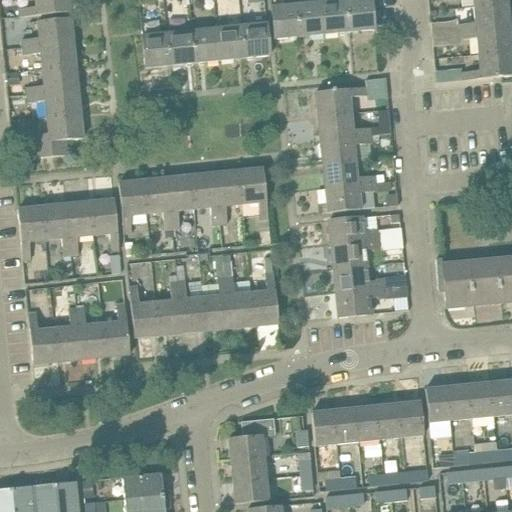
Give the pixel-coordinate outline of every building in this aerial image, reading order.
[(68,0),(34,0),(35,9),(18,10),(19,18),(69,13),(68,0)] [(282,0),(283,7),(270,8),(273,40),(299,38),(296,6),(295,0),(282,0)] [(348,33),(345,1),(331,2),(330,0),(319,0),(320,3),(323,35),(348,33)] [(370,0),(353,0),(345,1),(348,33),(374,31),(370,0)] [(320,3),(296,6),(299,38),(323,35),(320,3)] [(474,24),(457,26),(456,21),(431,24),(432,36),(509,28),(506,5),(472,8),(474,24)] [(22,48),(72,43),(70,19),(37,22),(38,39),(21,41),(22,48)] [(266,24),(240,27),(243,59),(269,57),(266,24)] [(243,59),(240,27),(216,29),(219,62),(243,59)] [(511,53),(509,28),(432,36),(433,48),(459,45),(458,40),(476,39),(477,56),(511,53)] [(219,62),(216,29),(191,32),(194,64),(219,62)] [(194,64),(191,32),(166,34),(170,67),(194,64)] [(170,67),(166,34),(141,37),(144,69),(170,67)] [(75,67),(72,43),(22,48),(23,56),(40,55),(42,70),(75,67)] [(479,72),(462,73),(436,76),(436,84),(511,76),(511,65),(511,53),(477,56),(479,72)] [(18,61),(6,62),(7,72),(19,71),(18,61)] [(75,67),(42,70),(43,86),(26,88),(27,96),(77,91),(75,67)] [(6,74),(6,85),(18,84),(17,73),(6,74)] [(317,118),(350,114),(349,102),(366,101),(366,99),(368,99),(368,93),(386,91),(384,79),(364,81),(365,88),(334,91),(334,90),(331,90),(331,92),(314,93),(317,118)] [(79,115),(77,91),(27,96),(28,104),(45,103),(47,118),(79,115)] [(350,114),(317,118),(319,142),(370,137),(369,130),(352,131),(350,114)] [(79,115),(47,118),(48,135),(30,136),(31,145),(82,140),(79,115)] [(370,145),(370,137),(319,142),(322,165),(355,162),(353,146),(370,145)] [(355,162),(322,165),(324,190),(375,185),(374,177),(357,179),(355,162)] [(238,172),(241,206),(257,204),(259,221),(263,221),(267,220),(262,170),(238,172)] [(238,172),(214,174),(219,225),(226,224),(225,208),(241,206),(238,172)] [(219,225),(214,174),(190,177),(193,211),(209,209),(211,226),(219,225)] [(382,176),(374,177),(375,185),(383,184),(382,176)] [(193,211),(190,177),(166,179),(171,230),(179,229),(177,212),(193,211)] [(171,230),(166,179),(142,182),(146,215),(162,214),(164,231),(171,230)] [(146,215),(142,182),(117,184),(123,235),(130,234),(129,217),(146,215)] [(375,192),(375,185),(324,190),(326,214),(360,211),(358,194),(375,192)] [(113,201),(89,203),(93,236),(108,235),(110,252),(118,251),(113,201)] [(93,236),(89,203),(65,206),(70,256),(78,255),(76,238),(93,236)] [(70,256),(65,206),(41,208),(44,241),(60,239),(62,257),(70,256)] [(44,241),(41,208),(17,210),(22,261),(30,260),(28,243),(44,241)] [(398,215),(389,216),(390,225),(399,224),(398,215)] [(400,230),(379,232),(370,233),(370,234),(362,235),(361,219),(327,222),(330,246),(380,241),(401,239),(400,230)] [(259,221),(258,221),(260,245),(269,244),(267,220),(263,221),(259,221)] [(401,239),(380,241),(330,246),(332,271),(366,268),(364,253),(402,249),(401,239)] [(221,256),(214,256),(217,280),(224,279),(221,256)] [(511,258),(436,266),(435,261),(434,261),(437,287),(443,286),(445,310),(446,310),(445,304),(463,303),(463,308),(473,307),(473,302),(490,300),(491,305),(501,305),(500,299),(511,298),(511,258)] [(271,260),(263,260),(264,275),(272,274),(271,260)] [(367,280),(366,268),(332,271),(335,294),(406,287),(405,277),(367,280)] [(250,294),(253,327),(277,325),(272,274),(264,275),(266,292),(250,294)] [(218,297),(202,299),(205,332),(229,330),(224,279),(217,280),(218,297)] [(253,327),(250,294),(233,296),(232,279),(224,279),(229,330),(253,327)] [(184,284),(176,285),(181,335),(205,332),(202,299),(186,300),(184,284)] [(181,335),(176,285),(169,285),(170,302),(154,303),(157,337),(181,335)] [(406,287),(335,294),(337,319),(370,315),(369,299),(376,298),(377,300),(385,299),(385,300),(407,298),(406,287)] [(157,337),(154,303),(137,305),(136,289),(128,290),(133,339),(157,337)] [(101,324),(105,358),(129,356),(124,305),(115,306),(116,323),(101,324)] [(105,358),(101,324),(84,326),(83,309),(75,310),(80,361),(105,358)] [(475,317),(475,309),(453,310),(454,318),(475,317)] [(69,328),(53,329),(57,363),(80,361),(75,310),(67,311),(69,328)] [(57,363),(53,329),(37,331),(35,314),(27,315),(32,366),(57,363)] [(490,384),(493,417),(511,415),(511,390),(511,381),(490,384)] [(490,384),(468,386),(472,419),(493,417),(490,384)] [(468,386),(446,388),(450,422),(472,419),(468,386)] [(450,422),(446,388),(424,390),(427,424),(450,422)] [(419,403),(398,405),(401,439),(423,436),(419,403)] [(401,439),(398,405),(375,407),(379,441),(401,439)] [(375,407),(354,409),(358,443),(379,441),(375,407)] [(358,443),(354,409),(332,411),(336,445),(358,443)] [(336,445),(332,411),(311,414),(314,447),(336,445)] [(229,462),(264,459),(262,438),(274,437),(273,420),(240,423),(242,438),(227,440),(229,462)] [(306,432),(303,432),(296,433),(297,448),(308,447),(306,432)] [(511,448),(496,450),(497,462),(511,460),(511,448)] [(497,462),(496,450),(481,452),(482,464),(497,462)] [(301,477),(312,476),(310,454),(300,455),(301,477)] [(468,454),(453,455),(454,467),(469,466),(468,454)] [(454,467),(453,455),(432,457),(433,469),(454,467)] [(266,481),(264,459),(229,462),(232,484),(266,481)] [(511,466),(503,467),(505,479),(511,478),(511,466)] [(505,479),(503,467),(482,469),(483,481),(505,479)] [(483,481),(482,469),(460,471),(461,482),(483,481)] [(427,470),(404,472),(406,483),(428,481),(427,470)] [(461,482),(460,471),(448,472),(448,483),(461,482)] [(404,472),(382,474),(383,485),(406,483),(404,472)] [(383,485),(382,474),(370,475),(371,486),(383,485)] [(123,500),(168,495),(167,483),(161,484),(160,475),(121,479),(123,500)] [(313,490),(312,476),(301,477),(303,491),(313,490)] [(339,478),(340,490),(356,488),(355,477),(339,478)] [(65,478),(51,479),(54,511),(77,511),(75,483),(66,484),(65,478)] [(340,490),(339,478),(327,479),(328,491),(340,490)] [(40,487),(31,488),(33,511),(54,511),(51,479),(39,481),(40,487)] [(92,498),(90,482),(90,481),(81,482),(83,499),(92,498)] [(268,502),(266,481),(232,484),(234,505),(268,502)] [(23,482),(9,484),(11,511),(33,511),(31,488),(23,489),(23,482)] [(0,511),(11,511),(9,484),(0,484),(0,511)] [(436,498),(435,486),(419,487),(420,499),(436,498)] [(403,489),(390,490),(391,502),(404,501),(403,489)] [(391,502),(390,490),(375,491),(376,503),(391,502)] [(363,493),(347,494),(348,506),(364,505),(363,493)] [(348,506),(347,494),(334,495),(335,507),(348,506)] [(168,495),(123,500),(124,511),(163,511),(164,510),(170,509),(168,495)] [(92,511),(92,503),(83,504),(83,511),(92,511)]
